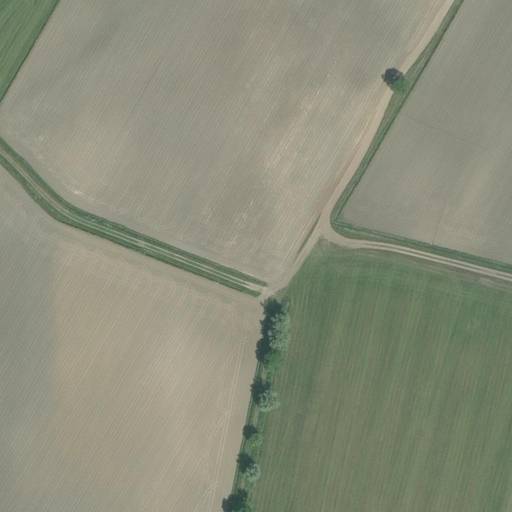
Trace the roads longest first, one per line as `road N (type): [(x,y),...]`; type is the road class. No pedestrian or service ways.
road 1 (track): [(243,511),(282,296),(78,219),(0,147)]
road 2 (track): [(282,296),(438,0)]
